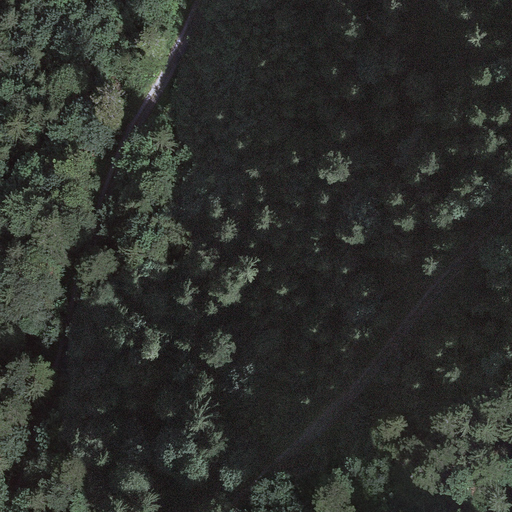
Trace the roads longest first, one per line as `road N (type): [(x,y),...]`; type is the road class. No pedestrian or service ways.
road 1 (track): [(201,0),(108,183),(11,511)]
road 2 (track): [(224,511),(326,410),(511,185)]
